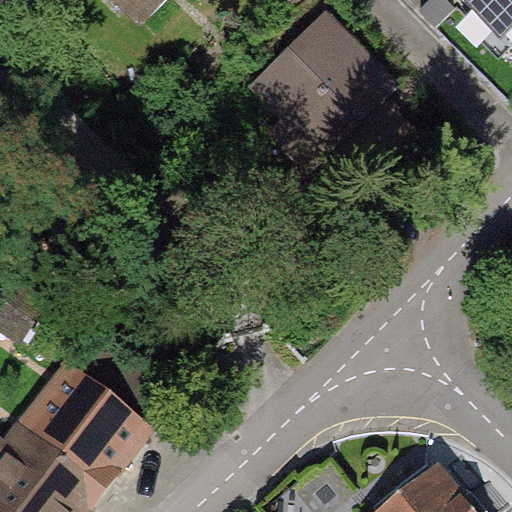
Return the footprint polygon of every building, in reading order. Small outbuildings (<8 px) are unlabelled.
[(169,0),(139,0),(153,15),(169,0)] [(511,24),(511,0),(458,0),(498,39),(511,24)] [(394,98),(323,28),(256,95),(328,165),(394,98)] [(0,278),(0,327),(20,341),(43,307),(0,278)] [(0,511),(88,511),(145,439),(66,378),(0,464),(0,511)] [(486,511),(442,462),(384,511),(486,511)]
